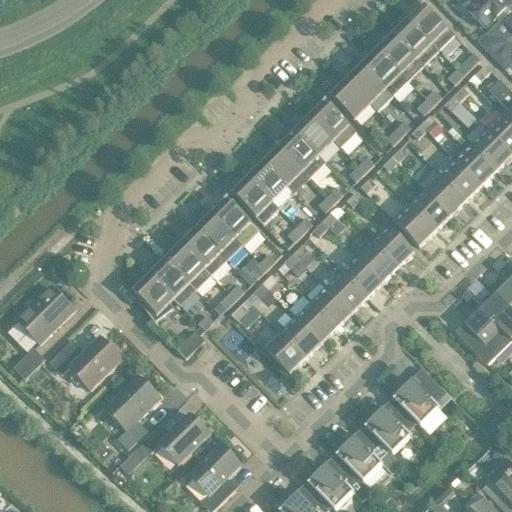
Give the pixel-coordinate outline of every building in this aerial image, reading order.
[(511,8),(511,7),(504,0),(455,0),(487,32),(511,8)] [(455,39),(448,32),(424,8),(408,23),(439,55),(455,39)] [(511,14),(502,25),(511,34),(511,14)] [(424,70),(439,55),(408,23),(392,38),(424,70)] [(408,85),(424,70),(392,38),(377,54),(408,85)] [(493,61),(508,46),(502,40),(483,39),(477,45),(493,61)] [(508,46),(493,61),(505,74),(511,68),(511,49),(508,46)] [(393,100),(408,85),(377,54),(362,69),(393,100)] [(464,80),(473,71),(480,64),(473,57),(457,73),(464,80)] [(377,115),(393,100),(362,69),(346,84),(371,109),(377,115)] [(478,77),(483,83),(491,75),(485,69),(478,77)] [(455,89),(464,80),(457,73),(448,82),(455,89)] [(511,128),(511,96),(500,83),(489,94),(508,114),(503,119),(511,128)] [(355,125),(371,109),(346,84),(330,100),(355,125)] [(455,100),(460,105),(469,97),(464,91),(455,100)] [(433,110),(442,102),(435,95),(426,103),(433,110)] [(446,109),(451,114),(460,105),(455,100),(446,109)] [(424,119),(433,110),(426,103),(417,113),(424,119)] [(341,152),(356,136),(325,105),(309,121),(334,145),(341,152)] [(430,119),(421,128),(427,134),(436,125),(430,119)] [(511,159),(511,128),(503,119),(487,134),(511,159)] [(319,161),(319,160),(334,145),(309,121),(294,136),(319,161)] [(402,141),(410,133),(411,132),(404,125),(396,134),(402,141)] [(412,137),(418,143),(427,134),(421,128),(412,137)] [(393,150),(402,141),(396,134),(386,143),(393,150)] [(497,175),(511,160),(511,159),(487,134),(472,150),(497,175)] [(326,166),(319,160),(319,161),(294,136),(279,151),(310,182),(326,166)] [(482,190),(497,175),(472,150),(457,165),(482,190)] [(288,191),(295,197),(310,182),(279,151),(263,166),(288,191)] [(393,162),(399,168),(409,158),(403,152),(393,162)] [(365,177),(374,168),(368,161),(358,170),(365,177)] [(391,176),(399,168),(393,162),(385,170),(391,176)] [(466,206),(482,190),(457,165),(441,180),(466,206)] [(273,206),(288,191),(263,166),(248,181),(273,206)] [(356,186),(365,177),(358,170),(350,179),(356,186)] [(451,221),(466,206),(441,180),(426,195),(451,221)] [(280,212),(273,206),(248,181),(232,197),(263,229),(280,212)] [(379,189),(373,182),(364,191),(370,197),(379,189)] [(335,208),(344,199),(337,192),(328,201),(335,208)] [(436,236),(451,221),(426,195),(410,210),(436,236)] [(353,212),(362,203),(356,197),(347,206),(353,212)] [(326,216),(335,208),(328,201),(319,210),(326,216)] [(244,249),(259,235),(227,202),(211,218),(242,249),(242,248),(244,249)] [(420,252),(436,236),(410,210),(395,226),(420,252)] [(337,223),(334,219),(332,217),(323,226),(329,232),(337,223)] [(196,233),(226,264),(242,249),(211,218),(196,233)] [(304,238),(310,232),(313,229),(306,222),(297,231),(304,238)] [(320,241),(329,232),(323,226),(313,235),(320,241)] [(295,247),(304,238),(297,231),(288,240),(295,247)] [(399,272),(415,257),(389,231),(374,247),(399,272)] [(181,248),(211,279),(226,264),(196,233),(181,248)] [(383,287),(399,272),(374,247),(358,262),(383,287)] [(165,264),(196,295),(211,279),(181,248),(165,264)] [(294,258),(300,264),(309,255),(303,249),(294,258)] [(285,267),(291,273),(300,264),(294,258),(285,267)] [(267,275),(276,266),(269,259),(260,268),(267,275)] [(368,303),(383,287),(358,262),(343,277),(368,303)] [(500,278),(508,270),(500,262),(492,270),(500,278)] [(175,303),(181,309),(196,295),(165,264),(150,279),(174,304),(175,303)] [(258,283),(267,275),(260,268),(251,277),(258,283)] [(353,318),(368,303),(343,277),(327,292),(353,318)] [(170,308),(174,304),(150,279),(133,295),(143,305),(140,307),(153,325),(173,313),(170,308)] [(263,289),(269,295),(278,286),(272,280),(263,289)] [(511,312),(511,284),(498,298),(511,312)] [(236,305),(245,296),(238,289),(229,298),(236,305)] [(260,303),(269,295),(263,289),(254,297),(260,303)] [(40,348),(74,315),(51,291),(17,325),(40,348)] [(337,333),(353,318),(327,292),(312,307),(337,333)] [(469,308),(477,300),(470,293),(462,300),(469,308)] [(227,314),(236,305),(229,298),(220,307),(227,314)] [(511,343),(511,312),(498,298),(482,313),(511,343)] [(322,348),(337,333),(312,307),(297,323),(322,348)] [(242,309),(232,319),(238,325),(248,315),(242,309)] [(511,343),(482,313),(468,328),(467,326),(456,336),(488,369),(511,345),(511,343)] [(205,335),(214,327),(208,320),(199,329),(205,335)] [(307,363),(322,348),(297,323),(281,338),(307,363)] [(205,345),(200,340),(196,336),(177,355),(186,364),(205,345)] [(291,379),(307,363),(281,338),(265,353),(291,379)] [(91,395),(123,364),(100,341),(84,357),(73,345),(50,368),(62,380),(70,373),(91,395)] [(26,384),(46,365),(34,353),(14,373),(26,384)] [(396,402),(419,427),(423,431),(441,412),(437,409),(448,398),(422,373),(411,384),(412,386),(396,402)] [(138,425),(161,403),(139,380),(105,413),(127,436),(118,444),(129,455),(148,436),(138,425)] [(419,427),(396,402),(394,401),(382,412),(384,414),(367,431),(394,459),(412,441),(409,437),(419,427)] [(179,469),(210,439),(191,419),(171,438),(163,430),(143,449),(152,458),(161,450),(179,469)] [(339,459),(338,459),(366,487),(384,469),(391,476),(402,466),(394,459),(367,431),(366,429),(354,440),(356,442),(339,459)] [(226,485),(241,470),(222,450),(190,481),(210,500),(203,507),(208,511),(218,511),(236,495),(226,485)] [(374,495),(366,487),(338,459),(339,459),(337,457),(325,469),(327,470),(310,487),(333,511),(334,511),(340,511),(355,498),(363,506),(374,495)] [(511,511),(511,462),(482,492),(501,511),(511,511)] [(332,511),(333,511),(310,487),(309,485),(297,497),(299,498),(284,511),(332,511)] [(493,511),(484,503),(479,497),(476,497),(466,508),(465,510),(467,511),(493,511)]
